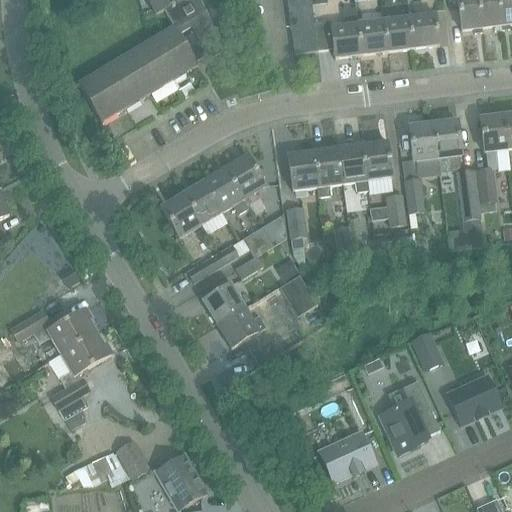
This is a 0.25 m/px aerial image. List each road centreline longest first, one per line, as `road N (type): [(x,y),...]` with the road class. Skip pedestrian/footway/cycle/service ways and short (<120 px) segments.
road 1 (residential): [(82,211),(254,116),(511,79)]
road 2 (tertiary): [(262,511),(82,211)]
road 3 (tertiary): [(82,211),(28,92),(15,0)]
road 4 (residential): [(511,451),(376,511)]
